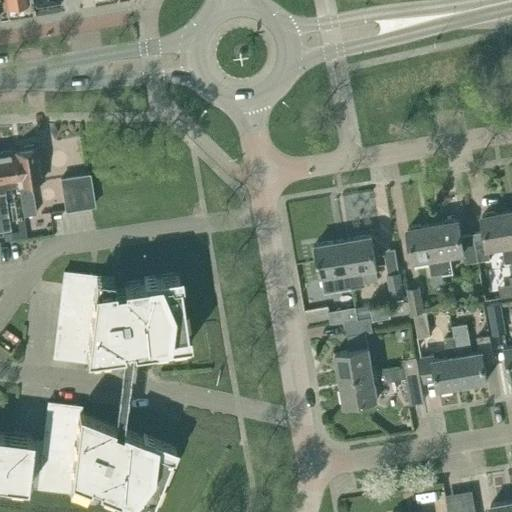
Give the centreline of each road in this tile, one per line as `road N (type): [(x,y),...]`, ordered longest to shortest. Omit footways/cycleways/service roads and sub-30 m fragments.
road 1 (residential): [(301,420),(179,394),(0,372)]
road 2 (residential): [(260,175),(511,134)]
road 3 (residential): [(267,214),(45,246),(29,269)]
road 4 (secondary): [(287,72),(499,4)]
road 5 (secondary): [(499,4),(279,23)]
road 6 (unclassified): [(301,420),(267,214)]
road 7 (residential): [(309,467),(511,436)]
road 8 (tertiary): [(198,34),(4,78)]
road 9 (tertiary): [(4,78),(200,78)]
